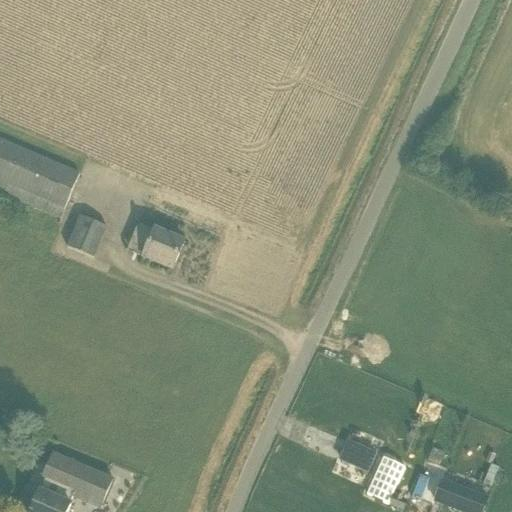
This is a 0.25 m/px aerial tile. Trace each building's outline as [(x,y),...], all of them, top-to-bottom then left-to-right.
[(0,193),(61,220),(80,175),(0,140),(0,193)] [(107,228),(81,217),(67,248),(93,259),(107,228)] [(142,257),(143,258),(173,271),(185,242),(154,229),(153,230),(142,257)] [(0,437),(9,440),(14,426),(0,420),(0,437)] [(349,445),(342,460),(367,471),(374,456),(349,445)] [(103,476),(53,454),(42,478),(46,479),(31,511),(67,511),(71,505),(70,505),(75,492),(93,500),(103,476)] [(408,467),(404,489),(416,492),(420,469),(408,467)] [(456,511),(483,511),(489,499),(442,481),(433,503),(456,511)]
